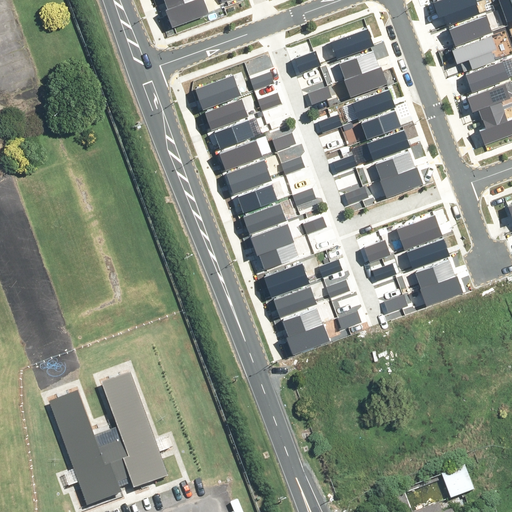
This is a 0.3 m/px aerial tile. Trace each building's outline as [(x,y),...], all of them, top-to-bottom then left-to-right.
[(166,5),(173,23),(211,8),(208,0),(177,0),(169,4),(166,5)] [(432,0),(438,15),(444,13),(447,22),(479,10),(475,1),(476,0),(432,0)] [(511,0),(500,0),(507,19),(511,16),(511,0)] [(486,10),(450,23),(456,42),(493,29),(486,10)] [(368,25),(332,39),(338,55),(374,42),(368,25)] [(492,34),(453,48),(457,60),(461,58),(464,66),(493,56),(490,47),(496,45),(492,34)] [(317,48),(297,55),(300,65),(320,59),(317,48)] [(340,62),(346,76),(379,63),(373,49),(340,62)] [(502,57),(466,70),(472,89),(508,76),(502,57)] [(343,77),(350,95),(388,80),(381,62),(379,63),(346,76),(343,77)] [(271,70),(251,76),(254,87),(274,80),(271,70)] [(233,73),(197,86),(204,105),(240,92),(233,73)] [(511,92),(507,80),(468,95),(473,109),(480,106),(487,125),(481,127),(486,141),(511,131),(511,114),(509,115),(502,97),(511,92)] [(328,86),(308,92),(312,103),(332,96),(328,86)] [(388,86),(352,100),(358,117),(394,103),(388,86)] [(278,90),(258,97),(261,107),(281,101),(278,90)] [(242,96),(205,110),(212,126),(248,113),(242,96)] [(395,108),(361,121),(367,136),(401,124),(395,108)] [(338,112),(318,118),(322,129),(342,122),(338,112)] [(250,117),(216,129),(222,145),(255,133),(250,117)] [(404,127),(368,140),(374,157),(410,144),(404,127)] [(294,130),(274,136),(277,147),(297,140),(294,130)] [(256,136),(220,150),(227,167),(263,153),(256,136)] [(378,162),(383,175),(416,163),(410,149),(378,162)] [(301,152),(282,159),(285,170),(305,163),(301,152)] [(354,153),(334,160),(337,170),(357,164),(354,153)] [(264,158),(228,171),(234,188),(270,175),(264,158)] [(380,177),(387,195),(426,180),(419,162),(416,163),(383,175),(380,177)] [(274,182),(240,194),(246,210),(280,197),(274,182)] [(365,185),(345,192),(348,203),(368,196),(365,185)] [(314,186),(294,193),(297,204),(317,197),(314,186)] [(281,200),(245,213),(251,230),(287,216),(281,200)] [(325,214),(305,221),(308,231),(328,225),(325,214)] [(436,214),(400,227),(406,244),(442,230),(436,214)] [(289,221),(250,235),(257,254),(260,252),(293,240),(296,239),(289,221)] [(406,247),(413,267),(452,253),(445,233),(406,247)] [(293,240),(260,252),(265,266),(298,254),(293,240)] [(386,240),(366,246),(369,257),(389,250),(386,240)] [(340,257),(321,264),(324,274),(344,268),(340,257)] [(416,270),(421,284),(454,271),(449,257),(416,270)] [(264,272),(271,292),(311,279),(304,259),(264,272)] [(393,261),(373,268),(376,278),(396,272),(393,261)] [(418,285),(425,303),(464,288),(457,270),(454,271),(421,284),(418,285)] [(346,276),(326,283),(330,293),(350,287),(346,276)] [(310,281),(274,295),(280,311),(316,298),(310,281)] [(404,292),(384,299),(388,310),(407,303),(404,292)] [(284,318),(290,332),(323,319),(317,305),(284,318)] [(357,309),(337,315),(341,326),(361,319),(357,309)] [(287,333),(294,351),(332,336),(325,318),(323,319),(290,332),(287,333)] [(78,393),(51,403),(88,504),(123,491),(120,485),(130,481),(133,488),(168,475),(130,373),(100,384),(117,428),(94,437),(78,393)] [(450,500),(415,511),(456,511),(465,509),(460,496),(474,491),(464,466),(440,474),(450,500)]
